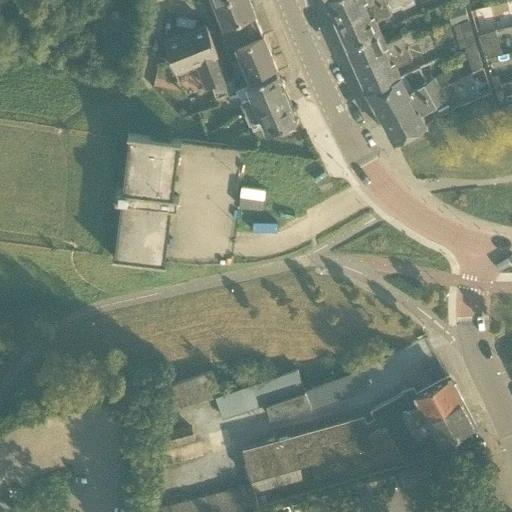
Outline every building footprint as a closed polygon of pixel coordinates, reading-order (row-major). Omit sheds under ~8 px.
[(259,24),(255,13),(249,0),(219,0),(216,1),(225,25),(231,23),(235,34),(259,24)] [(328,0),(329,1),(327,2),(331,11),(333,10),(337,20),(384,0),(328,0)] [(346,41),(347,43),(381,29),(376,18),(402,7),(403,8),(415,3),(413,0),(384,0),(337,20),(336,21),(336,22),(338,21),(342,32),(341,32),(345,41),(346,41)] [(464,6),(452,10),(456,22),(468,19),(464,6)] [(264,35),(259,24),(235,34),(239,45),(237,46),(252,82),(252,83),(279,72),(264,35)] [(206,89),(213,86),(228,81),(228,80),(207,25),(165,41),(176,72),(197,64),(206,89)] [(390,54),(418,41),(413,29),(386,41),(381,29),(347,43),(349,47),(348,48),(352,57),(353,56),(357,66),(390,54)] [(482,45),(486,58),(503,53),(499,40),(482,45)] [(368,89),(401,75),(396,64),(423,52),(418,41),(390,54),(357,66),(358,67),(357,67),(357,68),(358,67),(362,77),(361,78),(365,87),(366,86),(368,89)] [(441,88),(455,80),(450,69),(409,91),(401,76),(402,76),(401,75),(368,89),(368,90),(383,118),(441,88)] [(213,86),(217,97),(236,90),(246,113),(286,96),(283,88),(285,86),(285,84),(285,82),(284,80),(283,78),(280,76),(279,72),(252,83),(252,82),(248,84),(237,88),(232,78),(228,80),(228,81),(213,86)] [(428,125),(428,124),(427,123),(427,124),(422,113),(447,100),(441,88),(383,118),(389,130),(395,141),(396,142),(428,125)] [(289,104),(286,96),(246,113),(250,124),(262,119),(268,133),(299,120),(298,118),(297,118),(296,115),(297,111),(296,110),(295,108),(294,106),(293,105),(289,104)] [(182,142),(182,140),(128,134),(128,136),(130,136),(123,190),(117,189),(116,200),(122,201),(115,255),(113,255),(113,257),(167,263),(167,261),(166,261),(172,207),(178,208),(180,196),(174,196),(180,142),(182,142)] [(221,395),(217,396),(225,418),(266,404),(271,418),(289,412),(290,414),(312,407),(312,408),(368,387),(361,371),(305,391),(298,369),(221,395)] [(217,396),(221,395),(213,371),(166,386),(163,414),(217,396)] [(251,480),(299,467),(361,451),(376,448),(395,439),(431,420),(462,402),(449,377),(417,394),(413,387),(372,410),(376,418),(367,423),(364,417),(243,449),(246,459),(251,480)] [(431,420),(395,439),(398,446),(403,457),(443,442),(443,443),(475,426),(462,402),(431,420)] [(255,492),(302,479),(299,467),(251,480),(253,485),(255,492)] [(242,511),(259,508),(255,492),(253,485),(150,511),(242,511)]
